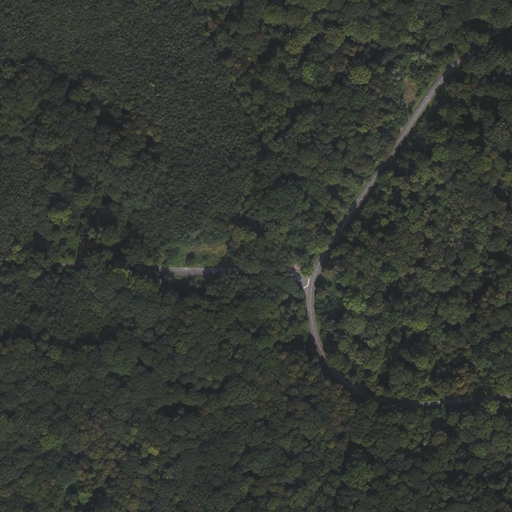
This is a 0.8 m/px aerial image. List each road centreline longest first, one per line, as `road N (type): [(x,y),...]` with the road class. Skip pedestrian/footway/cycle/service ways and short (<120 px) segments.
road 1 (tertiary): [(511,397),(404,406),(360,393),(318,345),(310,290),(322,255),(441,77),(511,21)]
road 2 (track): [(0,406),(157,511)]
